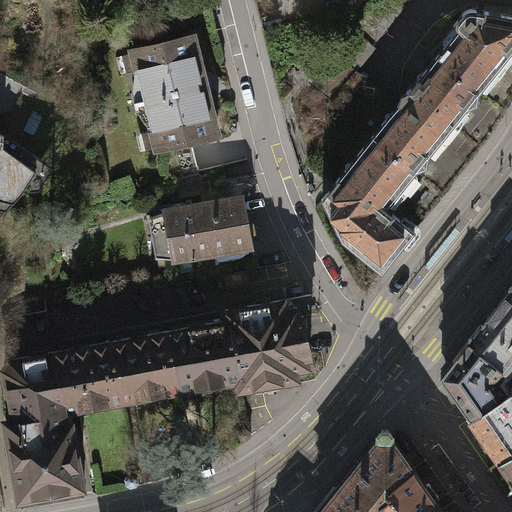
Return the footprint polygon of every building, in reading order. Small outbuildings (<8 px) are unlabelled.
[(375,0),(332,52),(356,70),(407,0),(375,0)] [(431,52),(436,56),(497,103),(502,99),(508,102),(511,92),(511,15),(474,8),(465,11),(431,52)] [(194,34),(128,49),(133,70),(138,68),(143,89),(138,90),(142,109),(148,108),(153,129),(146,130),(151,149),(216,135),(194,34)] [(390,257),(443,191),(372,135),(330,101),(356,70),(332,52),(330,51),(290,100),(310,166),(333,182),(321,198),(341,239),(380,269),(385,262),(390,257)] [(443,191),(486,137),(459,116),(465,108),(483,121),(497,103),(436,56),(397,103),(372,135),(443,191)] [(397,103),(356,70),(330,101),(372,135),(397,103)] [(502,99),(497,103),(483,121),(465,108),(459,116),(486,137),(498,120),(508,102),(502,99)] [(1,132),(0,131),(0,205),(5,207),(25,183),(41,158),(1,132)] [(199,173),(175,178),(179,196),(203,191),(199,173)] [(164,209),(149,216),(156,257),(174,258),(251,244),(242,196),(164,209)] [(247,271),(222,274),(224,287),(249,283),(247,271)] [(511,285),(469,340),(505,369),(511,369),(511,285)] [(228,318),(239,376),(240,386),(295,376),(293,366),(307,363),(306,355),(311,355),(303,314),(297,315),(296,306),(292,307),(290,297),(273,300),(273,296),(254,299),(255,304),(226,310),(228,318)] [(168,329),(179,387),(239,376),(228,318),(168,329)] [(179,387),(168,329),(112,339),(123,398),(179,387)] [(123,398),(112,339),(53,350),(64,408),(67,408),(123,398)] [(466,412),(471,418),(507,393),(505,390),(497,378),(505,369),(469,340),(441,374),(466,412)] [(64,408),(53,350),(10,359),(6,362),(4,368),(13,417),(4,419),(19,495),(82,484),(67,408),(64,408)] [(500,460),(511,451),(511,389),(507,393),(471,418),(500,460)] [(383,511),(385,510),(379,500),(391,492),(386,485),(413,467),(391,437),(390,430),(387,426),(382,425),(377,430),(377,436),(314,511),(383,511)] [(248,435),(246,428),(240,428),(238,432),(239,437),(242,439),(248,435)] [(511,451),(500,460),(511,477),(511,451)] [(191,465),(189,456),(184,456),(180,461),(181,465),(183,468),(191,465)] [(424,483),(413,467),(386,485),(391,492),(379,500),(385,510),(386,511),(436,511),(441,509),(434,497),(437,494),(428,480),(424,483)] [(136,483),(134,473),(129,474),(125,478),(125,483),(126,485),(136,483)]
